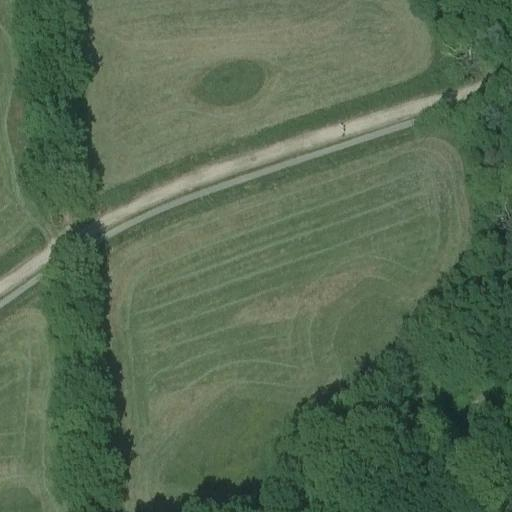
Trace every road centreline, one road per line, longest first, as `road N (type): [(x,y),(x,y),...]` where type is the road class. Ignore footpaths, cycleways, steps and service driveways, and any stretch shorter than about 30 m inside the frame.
road 1 (track): [(62,240),(181,184),(436,100),(511,64)]
road 2 (track): [(413,511),(511,412)]
